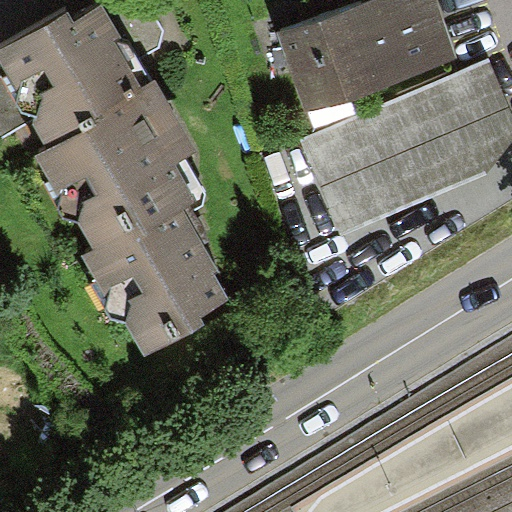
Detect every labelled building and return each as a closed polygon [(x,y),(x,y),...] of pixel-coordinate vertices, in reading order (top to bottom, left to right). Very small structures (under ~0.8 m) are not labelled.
[(363,0),(281,30),(310,108),(458,54),(437,0),(363,0)] [(69,13),(0,53),(0,65),(32,120),(49,149),(144,93),(116,44),(123,40),(104,8),(76,24),(69,13)] [(511,105),(491,60),(302,141),(343,233),(511,161),(511,105)] [(0,139),(32,120),(0,65),(0,139)] [(159,84),(144,93),(49,149),(36,157),(94,251),(138,225),(143,235),(192,205),(198,201),(177,164),(197,153),(159,84)] [(212,240),(192,205),(143,235),(138,225),(94,251),(85,257),(146,359),(206,323),(203,316),(231,299),(216,275),(222,271),(206,244),(212,240)]
